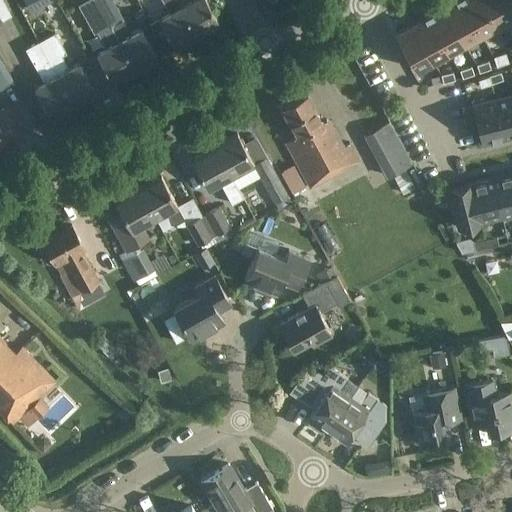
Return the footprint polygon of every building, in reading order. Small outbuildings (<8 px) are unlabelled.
[(26,0),(31,9),(48,0),(26,0)] [(132,70),(93,0),(84,0),(77,5),(93,34),(96,32),(105,48),(96,53),(112,82),(132,70)] [(93,0),(132,70),(157,57),(141,28),(132,33),(113,0),(93,0)] [(187,40),(197,34),(177,0),(161,0),(168,13),(158,19),(149,24),(163,48),(171,43),(174,47),(176,46),(177,48),(188,42),(187,40)] [(177,0),(197,34),(219,22),(206,0),(191,0),(192,0),(191,0),(177,0)] [(464,43),(480,34),(460,0),(452,0),(443,5),(464,43)] [(495,27),(496,27),(481,0),(460,0),(480,34),(494,26),(495,27)] [(481,0),(496,27),(511,18),(511,8),(507,0),(481,0)] [(448,51),(464,43),(443,5),(427,14),(448,51)] [(432,60),(448,51),(427,14),(412,23),(432,60)] [(416,69),(432,60),(412,23),(395,32),(416,69)] [(68,69),(52,39),(40,45),(38,41),(36,42),(72,103),(94,91),(79,63),(68,69)] [(49,116),(72,103),(36,42),(24,48),(44,82),(34,88),(49,116)] [(496,66),(508,62),(505,52),(493,56),(496,66)] [(0,88),(13,81),(0,58),(0,88)] [(479,72),(490,68),(488,60),(476,64),(479,72)] [(462,78),(473,74),(471,66),(459,70),(462,78)] [(442,82),(454,79),(452,71),(440,74),(442,82)] [(491,83),(502,79),(500,71),(488,75),(491,83)] [(490,83),(487,76),(477,79),(480,87),(490,83)] [(504,137),(511,135),(511,94),(495,98),(504,137)] [(311,187),(351,166),(360,161),(350,142),(340,147),(326,120),(321,122),(307,95),(282,109),(296,136),(286,142),(311,187)] [(482,143),(504,137),(495,98),(473,104),(482,143)] [(0,142),(22,131),(8,106),(0,111),(0,142)] [(410,163),(388,122),(363,135),(386,177),(391,175),(402,194),(414,188),(403,167),(410,163)] [(231,176),(252,164),(277,209),(291,202),(266,157),(253,164),(237,135),(214,147),(241,198),(242,198),(231,176)] [(241,198),(214,147),(192,159),(208,189),(220,182),(231,204),(241,198)] [(305,188),(292,164),(278,171),(291,195),(305,188)] [(511,172),(492,177),(502,216),(511,213),(511,172)] [(183,219),(160,177),(138,189),(154,219),(166,212),(173,225),(183,219)] [(471,182),(481,221),(502,216),(492,177),(471,182)] [(448,188),(458,227),(481,221),(471,182),(448,188)] [(120,210),(106,217),(125,252),(150,238),(143,225),(154,219),(138,189),(116,202),(120,210)] [(201,215),(216,242),(233,232),(219,205),(201,215)] [(201,215),(185,225),(197,246),(200,244),(203,249),(206,247),(216,242),(201,215)] [(99,280),(82,249),(84,248),(72,225),(42,241),(43,242),(40,243),(39,247),(46,260),(50,261),(52,260),(60,273),(58,274),(71,296),(99,280)] [(486,239),(487,247),(499,245),(497,237),(486,239)] [(476,250),(487,247),(486,239),(474,242),(476,250)] [(140,248),(120,259),(132,281),(155,269),(143,247),(140,248)] [(203,249),(194,254),(203,269),(214,262),(206,247),(203,249)] [(257,247),(244,280),(276,293),(281,282),(297,289),(310,260),(288,250),(284,259),(257,247)] [(321,283),(337,274),(332,264),(315,273),(321,283)] [(337,274),(321,283),(301,294),(309,308),(279,324),(294,350),(310,341),(312,345),(330,335),(318,313),(336,302),(338,304),(350,298),(337,274)] [(176,311),(162,319),(175,341),(188,334),(191,340),(223,322),(217,311),(230,304),(214,276),(195,286),(199,294),(174,308),(176,311)] [(102,335),(94,343),(108,357),(116,348),(102,335)] [(12,423),(26,409),(35,418),(49,405),(40,396),(54,382),(20,348),(14,354),(0,339),(0,412),(8,420),(12,423)] [(441,354),(429,356),(431,365),(443,363),(441,354)] [(308,418),(310,419),(308,422),(309,425),(320,432),(323,432),(324,429),(327,431),(350,397),(340,391),(347,380),(327,366),(312,387),(324,395),(308,418)] [(492,381),(464,386),(473,426),(486,423),(488,432),(511,426),(511,408),(509,392),(495,395),(492,381)] [(421,446),(449,440),(446,422),(459,420),(452,387),(421,393),(424,411),(414,413),(421,446)] [(350,397),(327,431),(345,444),(362,420),(378,431),(386,421),(386,405),(367,392),(359,404),(350,397)] [(200,481),(213,503),(206,507),(209,511),(234,511),(249,503),(254,511),(264,511),(272,508),(257,481),(243,489),(228,464),(200,481)]
